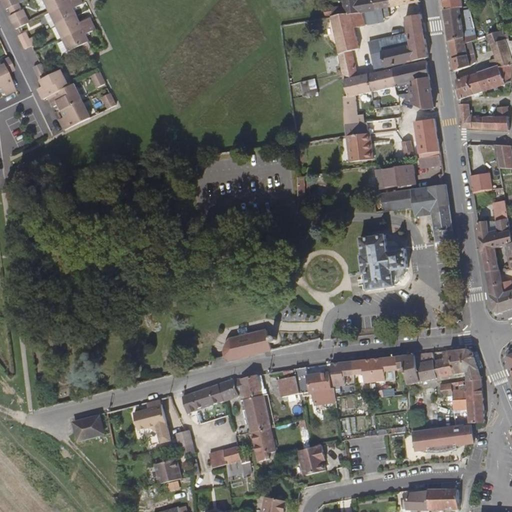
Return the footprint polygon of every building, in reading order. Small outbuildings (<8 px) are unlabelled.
[(9,9),(20,3),(18,0),(10,0),(4,3),(7,10),(9,9)] [(78,0),(38,0),(38,1),(39,4),(44,6),(47,5),(51,13),(78,0)] [(83,5),(80,0),(78,0),(51,13),(45,16),(52,28),(57,26),(77,16),(73,9),(83,5)] [(342,0),(343,6),(344,15),(363,12),(383,9),(388,8),(386,0),(342,0)] [(421,3),(420,0),(386,0),(388,8),(419,3),(421,3)] [(444,0),(446,10),(464,7),(462,0),(444,0)] [(9,9),(11,14),(23,8),(20,3),(9,9)] [(332,17),(344,15),(343,6),(332,7),(332,11),(323,12),(325,19),(332,17)] [(450,42),(451,41),(466,38),(467,43),(473,42),(478,39),(470,6),(464,7),(446,10),(445,10),(450,42)] [(383,9),(363,12),(365,25),(385,22),(384,18),(383,9)] [(10,17),(13,23),(27,17),(24,10),(12,16),(10,17)] [(335,35),(339,54),(345,80),(358,77),(353,51),(360,49),(356,28),(366,26),(365,25),(363,12),(344,15),(332,17),(335,35)] [(92,25),(90,19),(80,24),(77,16),(57,26),(64,39),(92,25)] [(422,17),(421,16),(405,19),(409,34),(369,43),(375,70),(429,57),(422,17)] [(30,24),(27,17),(13,23),(16,30),(19,29),(30,24)] [(95,30),(92,25),(64,39),(70,52),(70,51),(81,46),(89,42),(86,35),(95,30)] [(511,60),(511,58),(506,41),(503,33),(503,31),(489,36),(498,66),(511,60)] [(26,49),(32,46),(29,39),(26,33),(22,35),(19,36),(26,49)] [(451,41),(456,71),(471,66),(477,63),(473,42),(467,43),(466,38),(451,41)] [(92,56),(95,55),(89,42),(81,46),(87,58),(92,56)] [(0,66),(0,91),(1,90),(4,96),(15,90),(7,74),(14,71),(8,58),(1,62),(2,65),(0,66)] [(511,83),(511,81),(511,60),(498,66),(480,72),(484,92),(511,83)] [(435,108),(427,61),(393,69),(396,87),(414,83),(414,87),(410,88),(412,101),(412,104),(427,110),(435,109),(435,108)] [(35,68),(41,80),(47,77),(41,65),(35,68)] [(369,74),(372,92),(396,87),(393,69),(369,74)] [(44,100),(49,97),(69,88),(61,71),(47,77),(41,80),(44,87),(39,89),(44,100)] [(480,72),(470,76),(473,96),(484,92),(480,72)] [(106,85),(100,73),(93,76),(98,88),(106,85)] [(345,126),(364,123),(363,115),(357,116),(356,96),(372,92),(369,74),(358,77),(345,80),(348,97),(344,97),(345,126)] [(458,80),(461,100),(473,96),(470,76),(458,80)] [(304,97),(318,94),(315,79),(301,82),(304,97)] [(414,83),(396,87),(397,89),(397,92),(398,95),(408,102),(412,101),(410,88),(414,87),(414,83)] [(74,85),(69,88),(49,97),(54,108),(60,105),(62,111),(82,101),(74,85)] [(116,106),(110,94),(103,98),(109,110),(116,106)] [(60,121),(65,131),(91,119),(82,101),(62,111),(66,118),(60,121)] [(464,128),(477,129),(476,117),(471,117),(470,105),(461,105),(463,117),(464,128)] [(510,118),(510,106),(500,108),(499,118),(510,118)] [(477,129),(486,129),(485,118),(476,117),(477,129)] [(486,129),(497,130),(496,118),(485,118),(486,129)] [(510,131),(510,118),(499,118),(496,118),(497,130),(510,131)] [(440,152),(435,120),(415,122),(419,154),(422,154),(440,152)] [(368,134),(367,122),(364,123),(345,126),(347,136),(349,163),(373,160),(373,151),(369,152),(368,134)] [(411,141),(402,142),(405,156),(414,156),(411,141)] [(511,153),(510,146),(495,145),(499,168),(511,168),(511,153)] [(442,165),(441,155),(422,158),(420,158),(422,168),(442,165)] [(413,166),(383,170),(375,171),(378,190),(386,189),(416,185),(413,166)] [(472,184),(473,193),(483,191),(481,183),(472,184)] [(455,241),(446,186),(390,194),(392,210),(415,207),(415,203),(431,201),(433,214),(437,243),(455,241)] [(390,194),(382,195),(384,211),(392,210),(390,194)] [(416,216),(433,214),(431,201),(415,203),(415,207),(416,216)] [(511,232),(511,230),(509,218),(495,222),(498,234),(490,235),(488,220),(477,223),(480,239),(485,265),(498,261),(496,249),(508,246),(510,258),(511,264),(511,232)] [(393,271),(407,269),(409,269),(406,249),(389,251),(386,235),(360,239),(362,255),(360,255),(363,275),(365,274),(367,291),(396,287),(395,284),(393,271)] [(407,271),(407,269),(393,271),(395,284),(397,285),(400,281),(402,283),(407,276),(405,274),(407,271)] [(500,314),(511,309),(511,280),(503,283),(501,270),(486,272),(494,311),(500,314)] [(231,362),(272,352),(267,331),(229,340),(227,344),(225,349),(224,356),(224,357),(231,362)] [(469,348),(450,350),(455,375),(467,373),(467,381),(481,379),(483,380),(480,368),(475,353),(469,348)] [(450,350),(444,351),(444,358),(434,360),(438,379),(455,375),(450,350)] [(479,351),(475,353),(480,368),(484,367),(479,351)] [(432,353),(416,354),(421,382),(438,379),(434,360),(432,353)] [(408,385),(421,382),(416,354),(409,355),(392,357),(384,358),(385,371),(382,372),(381,358),(366,360),(332,364),(334,384),(335,386),(345,385),(344,376),(364,374),(365,383),(386,381),(385,372),(395,371),(395,370),(405,369),(408,385)] [(305,367),(296,369),(297,377),(300,393),(304,392),(309,391),(314,390),(316,403),(337,400),(336,398),(335,386),(334,384),(331,385),(329,372),(307,375),(305,367)] [(258,375),(241,379),(241,381),(244,395),(245,399),(265,395),(268,394),(267,389),(265,389),(262,375),(261,375),(258,375)] [(300,393),(297,377),(280,379),(283,397),(295,395),(297,402),(301,402),(302,401),(300,393)] [(226,382),(219,384),(225,401),(244,395),(241,381),(241,379),(235,379),(226,382)] [(484,398),(483,380),(481,379),(467,381),(467,384),(464,385),(463,381),(452,382),(453,395),(454,403),(484,398)] [(453,395),(452,382),(441,385),(443,397),(453,395)] [(219,384),(183,397),(189,414),(225,401),(219,384)] [(392,396),(407,394),(406,385),(391,387),(392,396)] [(384,397),(392,396),(391,387),(383,390),(384,397)] [(384,397),(383,390),(371,392),(372,399),(384,397)] [(265,395),(245,399),(253,433),(272,428),(265,395)] [(484,402),(484,398),(454,403),(454,410),(469,410),(470,423),(472,423),(486,422),(484,402)] [(149,407),(158,405),(157,401),(148,403),(144,404),(146,410),(150,409),(149,407)] [(167,442),(158,405),(149,407),(150,409),(146,410),(130,414),(134,431),(146,429),(154,433),(157,444),(167,442)] [(412,411),(413,428),(424,428),(423,411),(412,411)] [(79,440),(104,434),(99,417),(75,423),(79,440)] [(307,430),(306,420),(299,421),(302,431),(307,430)] [(454,425),(414,430),(417,451),(431,453),(441,453),(443,453),(446,452),(447,452),(450,451),(451,451),(454,450),(456,450),(457,449),(458,449),(458,446),(474,443),(472,423),(470,423),(454,425)] [(259,460),(270,458),(269,453),(276,451),(272,428),(253,433),(255,444),(259,460)] [(190,430),(187,431),(176,433),(179,445),(180,448),(194,444),(190,430)] [(196,453),(194,444),(180,448),(182,456),(196,453)] [(311,448),(297,451),(303,476),(325,470),(321,456),(323,456),(321,445),(311,448)] [(224,450),(227,465),(227,468),(243,464),(243,463),(239,446),(224,450)] [(210,453),(213,468),(227,465),(224,450),(210,453)] [(161,485),(183,479),(177,459),(155,465),(161,485)] [(227,468),(228,476),(244,473),(245,475),(253,474),(251,462),(243,464),(227,468)] [(195,476),(201,474),(198,463),(192,464),(195,476)] [(459,510),(458,489),(456,489),(456,484),(442,484),(442,489),(429,489),(429,490),(430,511),(432,511),(459,510)] [(430,511),(429,490),(407,493),(407,499),(402,499),(402,505),(407,505),(407,509),(408,510),(422,510),(430,511)] [(134,505),(149,501),(146,491),(131,495),(134,505)] [(266,497),(262,511),(284,511),(286,501),(266,497)] [(389,511),(397,510),(397,501),(389,502),(389,511)]
